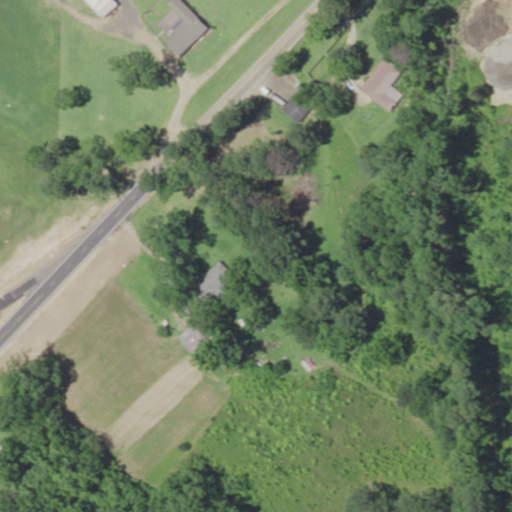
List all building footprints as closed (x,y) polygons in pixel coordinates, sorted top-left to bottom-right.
[(91,0),(106,16),(120,3),(117,0),(91,0)] [(177,29),(181,33),(172,42),(186,57),(216,30),(188,0),(180,0),(175,5),(188,19),(177,29)] [(406,96),(394,88),(405,73),(386,59),(363,91),(393,114),(406,96)] [(320,103),(301,90),(286,111),(304,125),(320,103)] [(239,275),(226,262),(194,295),(207,308),(220,294),(227,301),(236,292),(229,286),(239,275)] [(211,351),(223,343),(209,321),(197,329),(211,351)] [(17,454),(0,444),(0,472),(5,476),(17,454)]
